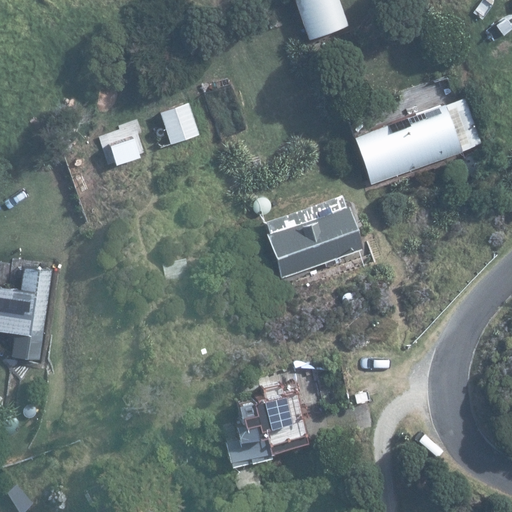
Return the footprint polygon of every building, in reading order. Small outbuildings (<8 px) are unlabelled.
[(297,0),(306,38),(351,28),(345,0),(297,0)] [(351,131),(367,177),(482,137),(467,92),(351,131)] [(162,106),(172,140),(199,133),(189,98),(162,106)] [(146,153),(134,120),(104,131),(116,164),(146,153)] [(258,219),(280,274),(362,243),(340,187),(258,219)] [(26,259),(22,287),(0,283),(0,324),(17,327),(13,355),(39,358),(52,263),(26,259)] [(228,457),(310,438),(297,382),(240,395),(247,428),(223,433),(228,457)]
